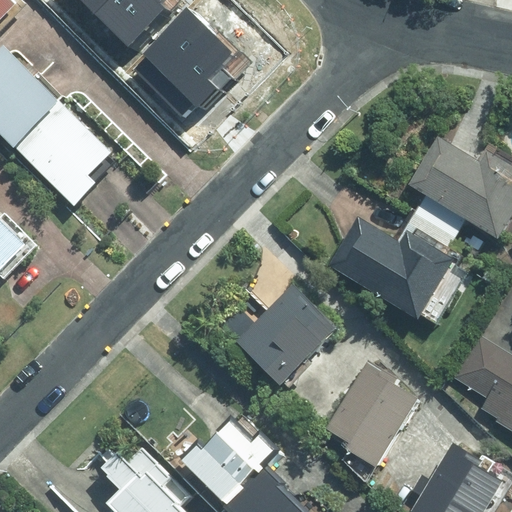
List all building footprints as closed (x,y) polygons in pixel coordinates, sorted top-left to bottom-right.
[(21,0),(0,0),(0,35),(28,6),(21,0)] [(190,19),(191,0),(190,0),(76,0),(107,30),(112,25),(133,46),(129,51),(155,77),(165,67),(179,80),(194,65),(194,64),(195,63),(195,62),(195,61),(196,60),(196,59),(196,58),(196,57),(196,56),(196,55),(196,54),(195,53),(195,52),(195,51),(194,50),(193,49),(193,48),(192,47),(177,34),(190,19)] [(120,158),(17,52),(0,68),(0,129),(81,212),(105,189),(96,181),(120,158)] [(508,241),(511,233),(511,154),(494,144),(484,160),(445,138),(416,187),(508,241)] [(365,219),(336,266),(427,321),(430,316),(443,325),(474,274),(463,267),(469,258),(454,249),(471,222),(429,197),(402,241),(365,219)] [(0,286),(35,250),(0,216),(0,286)] [(244,343),(291,388),(347,330),(300,285),(244,343)] [(511,353),(482,335),(456,378),(471,387),(466,395),(485,406),(482,411),(511,429),(511,353)] [(375,361),(333,430),(358,445),(354,451),(384,469),(426,400),(402,385),(405,380),(375,361)] [(234,511),(316,511),(292,488),(295,485),(277,467),(292,452),(270,431),(267,434),(248,415),(244,419),(241,416),(225,432),(227,434),(214,446),(208,440),(187,460),(234,506),(231,509),(234,511)] [(428,499),(419,511),(501,511),(511,494),(511,471),(502,465),(503,464),(489,456),(487,460),(460,444),(438,482),(426,475),(416,492),(428,499)] [(119,511),(117,511),(190,511),(185,507),(195,497),(145,448),(133,460),(125,453),(108,470),(116,478),(115,479),(128,492),(114,506),(119,511)]
